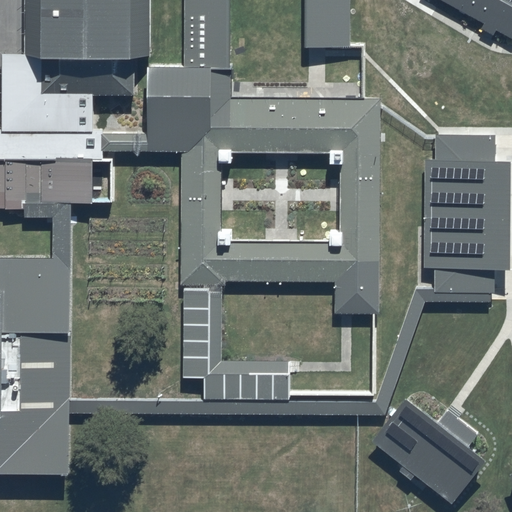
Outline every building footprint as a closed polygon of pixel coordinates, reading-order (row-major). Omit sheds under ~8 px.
[(202,148),(202,390),(314,390),(314,348),(241,348),(241,276),(353,276),(353,307),(399,307),(399,82),(259,82),(259,0),(323,0),(324,41),(378,41),(378,0),(204,0),(204,58),(15,58),(15,116),(0,116),(0,149),(7,149),(7,200),(129,200),(129,148),(202,148)] [(171,0),(48,0),(49,46),(171,46),(171,0)] [(511,0),(489,0),(511,12),(511,0)] [(511,125),(447,125),(447,297),(511,297),(511,125)] [(0,478),(74,480),(73,261),(0,260),(0,478)] [(453,408),(419,383),(387,426),(469,488),(501,444),(485,432),(494,419),(462,396),(453,408)]
